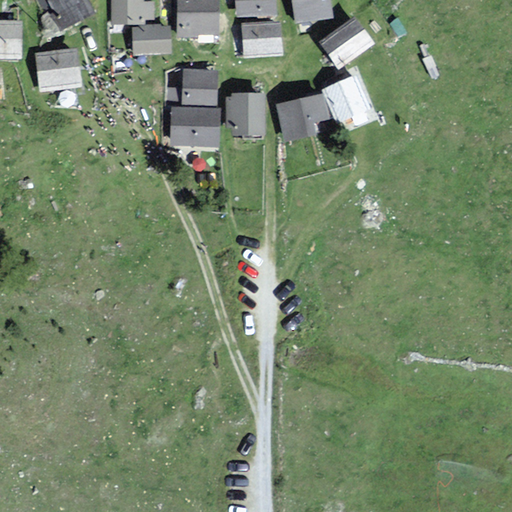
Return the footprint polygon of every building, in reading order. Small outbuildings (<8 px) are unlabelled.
[(73,0),(42,0),(37,3),(53,34),(83,18),(73,0)] [(132,0),(101,0),(102,23),(133,23),(132,0)] [(211,0),(169,0),(169,35),(212,35),(211,0)] [(269,0),(227,0),(229,20),(271,18),(269,0)] [(322,0),(285,0),(288,26),(325,21),(322,0)] [(367,44),(347,18),(315,42),(336,68),(367,44)] [(11,24),(0,23),(0,60),(11,61),(11,24)] [(161,25),(125,29),(128,59),(164,55),(161,25)] [(277,60),(275,26),(237,28),(239,62),(277,60)] [(74,51),(27,55),(30,96),(78,92),(74,51)] [(211,112),(211,74),(173,75),(173,112),(211,112)] [(362,113),(347,77),(268,110),(283,145),(362,113)] [(256,138),(256,93),(221,93),(221,138),(256,138)] [(162,154),(213,154),(213,114),(161,114),(162,154)]
